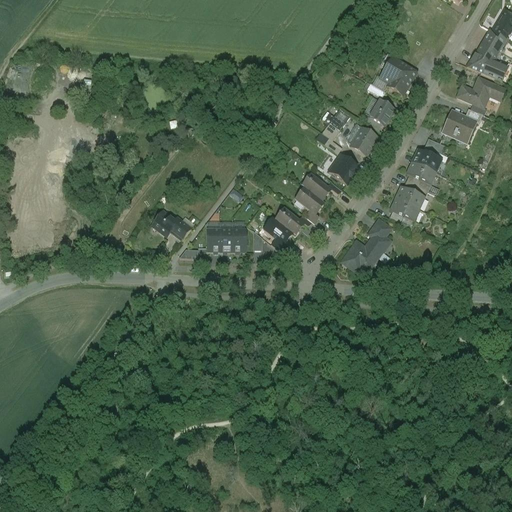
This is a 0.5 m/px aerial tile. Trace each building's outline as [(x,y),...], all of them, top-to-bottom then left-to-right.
[(505,14),(492,35),(506,43),(507,43),(511,33),(511,31),(511,30),(511,17),(505,13),(504,14),(505,14)] [(490,33),(476,57),(475,58),(488,65),(492,68),(492,67),(493,66),(506,43),(492,35),(490,33)] [(488,65),(475,58),(476,57),(475,57),(467,70),(481,76),(488,65)] [(402,67),(387,58),(380,70),(385,73),(387,70),(396,75),(396,74),(397,74),(402,67)] [(492,68),(488,65),(481,76),(502,85),(507,72),(493,66),(492,67),(492,68)] [(416,76),(402,67),(397,74),(412,83),(416,76)] [(397,74),(396,74),(396,75),(387,70),(385,73),(379,82),(388,87),(387,90),(402,99),(412,83),(397,74)] [(478,81),(473,94),(463,89),(458,100),(473,106),(485,111),(490,100),(500,104),(505,93),(478,81)] [(394,112),(379,103),(370,120),(384,129),(394,112)] [(485,111),(473,106),(470,113),(482,118),(485,119),(488,112),(485,111)] [(482,118),(470,113),(468,112),(465,119),(477,125),(479,126),(482,118)] [(464,121),(452,116),(448,124),(449,125),(443,138),(444,138),(446,133),(454,137),(452,140),(455,141),(456,139),(468,144),(477,125),(465,119),(464,119),(464,121)] [(378,138),(361,128),(354,141),(358,143),(354,151),(366,158),(378,138)] [(339,137),(329,130),(323,138),(333,145),(339,137)] [(428,142),(424,150),(436,155),(441,157),(445,149),(428,142)] [(436,155),(424,150),(422,154),(434,160),(436,155)] [(422,154),(420,153),(413,166),(435,176),(441,163),(434,160),(422,154)] [(341,158),(329,177),(346,188),(358,169),(341,158)] [(435,176),(413,166),(409,177),(422,183),(432,187),(437,177),(435,176)] [(422,183),(409,177),(406,185),(418,190),(422,183)] [(328,191),(313,180),(304,192),(306,193),(321,205),(331,193),(328,191)] [(418,190),(406,185),(404,190),(416,195),(418,190)] [(341,193),(332,186),(328,191),(331,193),(337,198),(341,193)] [(404,190),(401,189),(395,202),(417,212),(423,198),(416,195),(404,190)] [(241,203),(244,197),(234,191),(230,197),(241,203)] [(321,205),(306,193),(297,204),(309,214),(314,217),(323,206),(321,205)] [(417,212),(395,202),(390,213),(404,219),(412,223),(417,212)] [(286,212),(276,225),(291,236),(293,238),(303,226),(299,222),(286,212)] [(314,217),(309,214),(305,220),(311,225),(314,227),(319,221),(314,217)] [(404,219),(393,214),(389,221),(401,227),(404,219)] [(175,224),(163,215),(154,227),(160,232),(159,234),(166,240),(171,234),(182,243),(190,232),(177,222),(175,224)] [(302,218),(299,222),(303,226),(308,229),(311,225),(305,220),(302,218)] [(391,232),(379,223),(368,238),(373,242),(366,252),(378,261),(382,254),(383,255),(390,245),(385,241),(391,232)] [(291,236),(276,225),(272,230),(270,228),(265,234),(276,243),(282,247),(291,236)] [(219,255),(219,232),(206,232),(205,256),(219,255)] [(232,255),(232,232),(219,232),(219,255),(232,255)] [(246,255),(246,232),(232,232),(232,255),(246,255)] [(262,241),(260,240),(253,234),(253,253),(262,252),(262,241)] [(282,247),(276,243),(271,249),(281,256),(285,250),(282,247)] [(366,252),(356,245),(342,266),(357,277),(363,268),(369,273),(378,261),(366,252)] [(185,252),(184,260),(198,262),(199,253),(185,252)]
